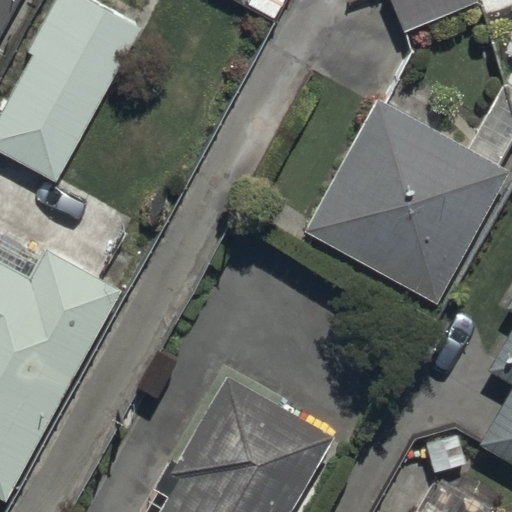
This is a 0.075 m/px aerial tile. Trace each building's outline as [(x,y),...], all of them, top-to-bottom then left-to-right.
[(99,0),(58,0),(0,109),(0,140),(54,169),(134,18),(99,0)] [(0,0),(0,41),(21,0),(0,0)] [(392,0),(402,26),(467,0),(392,0)] [(369,90),(300,218),(431,288),(500,161),(369,90)] [(0,491),(0,492),(118,280),(0,215),(0,491)] [(511,312),(511,372),(473,440),(511,462),(511,290),(502,307),(511,312)] [(231,371),(148,511),(272,511),(323,424),(231,371)] [(433,511),(421,505),(417,511),(501,511),(481,501),(474,511),(433,511)]
